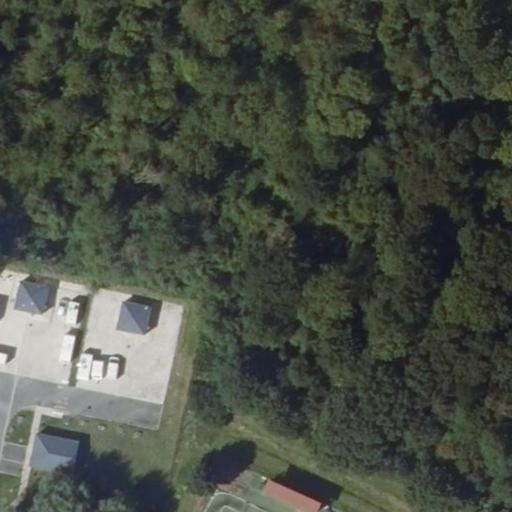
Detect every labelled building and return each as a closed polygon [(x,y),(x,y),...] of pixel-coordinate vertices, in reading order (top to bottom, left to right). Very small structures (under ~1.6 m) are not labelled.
[(20,278),(15,307),(45,312),(50,283),(20,278)] [(123,299),(118,327),(148,333),(153,304),(123,299)] [(30,464),(73,474),(81,439),(38,429),(30,464)] [(226,461),(220,474),(247,486),(253,473),(226,461)] [(282,482),(277,497),(319,509),(323,495),(282,482)]
